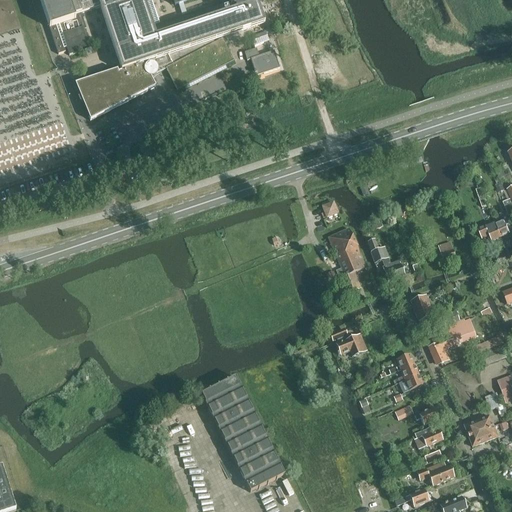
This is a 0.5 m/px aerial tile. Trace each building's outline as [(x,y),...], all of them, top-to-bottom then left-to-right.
[(40,0),(50,28),(49,28),(58,55),(59,55),(66,53),(68,52),(69,56),(91,49),(88,40),(84,30),(84,28),(83,28),(78,14),(79,14),(81,13),(100,7),(103,6),(121,62),(124,71),(118,73),(117,71),(75,85),(89,117),(90,122),(156,88),(151,78),(152,78),(153,78),(154,77),(155,77),(156,76),(156,75),(165,71),(167,70),(178,90),(176,91),(177,92),(234,62),(234,61),(232,62),(221,41),(215,44),(214,41),(223,38),(264,24),(257,3),(257,4),(243,8),(242,6),(242,5),(243,4),(243,3),(244,2),(244,1),(244,0),(243,0),(229,0),(230,0),(230,1),(230,2),(230,3),(231,4),(231,5),(232,5),(232,6),(233,7),(234,7),(235,7),(236,7),(236,11),(229,13),(228,8),(223,10),(224,14),(214,18),(211,7),(187,15),(179,18),(159,25),(151,0),(40,0)] [(252,41),(254,47),(262,44),(260,38),(252,41)] [(245,54),(247,61),(251,60),(257,76),(279,69),(274,52),(259,57),(256,50),(245,54)] [(422,158),(399,164),(401,170),(423,163),(422,158)] [(365,179),(358,181),(362,197),(369,195),(365,179)] [(501,184),(495,187),(498,194),(504,192),(501,184)] [(477,192),(482,209),(487,207),(482,191),(477,192)] [(333,203),(323,208),(327,218),(338,214),(333,203)] [(510,219),(496,225),(497,228),(502,238),(510,234),(506,226),(511,224),(510,219)] [(497,228),(496,225),(487,229),(486,227),(478,230),(482,240),(489,237),(492,242),(502,238),(497,228)] [(330,238),(338,258),(358,251),(349,230),(330,238)] [(388,283),(405,277),(399,262),(390,265),(388,259),(389,259),(384,248),(378,251),(375,241),(367,244),(375,265),(382,262),(384,268),(382,268),(388,283)] [(438,247),(443,264),(455,260),(450,243),(438,247)] [(358,251),(338,258),(342,270),(337,273),(347,296),(361,290),(354,274),(366,269),(358,251)] [(511,290),(503,294),(508,306),(511,304),(511,290)] [(411,305),(419,325),(434,319),(426,299),(411,305)] [(456,312),(437,319),(440,328),(459,321),(456,312)] [(469,333),(464,320),(455,323),(455,324),(439,330),(442,340),(436,342),(437,345),(430,348),(429,350),(435,364),(438,366),(449,361),(444,350),(474,337),(472,332),(469,333)] [(346,337),(343,331),(330,336),(333,342),(346,337)] [(360,335),(336,345),(341,357),(350,353),(352,358),(367,352),(360,335)] [(482,355),(487,366),(505,357),(501,346),(482,355)] [(396,361),(401,372),(414,366),(410,356),(396,361)] [(401,372),(405,382),(418,376),(414,366),(401,372)] [(418,376),(405,382),(399,385),(403,395),(423,387),(418,376)] [(201,396),(250,493),(285,476),(234,377),(201,396)] [(511,377),(497,383),(504,402),(511,398),(511,377)] [(383,385),(386,390),(393,387),(390,382),(383,385)] [(485,398),(490,411),(502,407),(497,394),(485,398)] [(359,403),(362,409),(368,406),(366,400),(359,403)] [(413,415),(409,407),(394,413),(398,421),(413,415)] [(415,417),(416,422),(421,420),(424,427),(438,421),(433,409),(415,417)] [(464,427),(468,437),(493,428),(489,417),(464,427)] [(438,431),(434,433),(432,428),(415,435),(417,440),(414,441),(419,451),(426,448),(443,442),(438,431)] [(493,428),(468,437),(472,448),(497,438),(493,428)] [(424,458),(427,464),(442,459),(439,452),(424,458)] [(416,474),(420,482),(429,479),(433,488),(454,479),(449,467),(446,469),(444,463),(416,474)] [(0,511),(15,511),(16,511),(2,469),(0,469),(0,511)] [(411,501),(412,503),(414,508),(429,502),(424,491),(395,502),(397,507),(409,503),(409,502),(411,501)] [(459,511),(466,509),(462,498),(440,507),(441,511),(459,511)]
